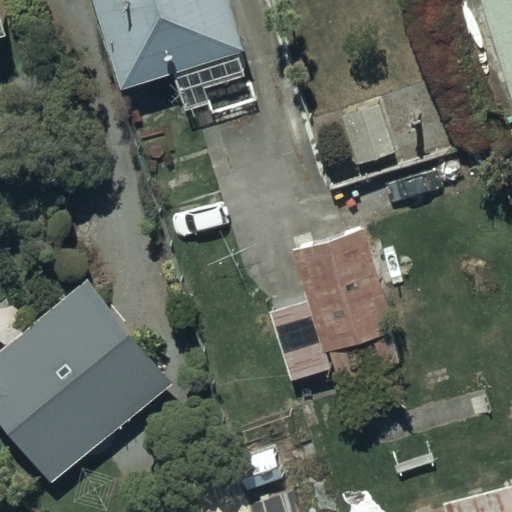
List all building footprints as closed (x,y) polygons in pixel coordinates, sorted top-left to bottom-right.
[(0,0),(0,34),(16,30),(6,0),(0,0)] [(96,0),(123,90),(177,74),(189,114),(216,106),(211,89),(260,74),(237,0),(96,0)] [(511,0),(473,0),(511,125),(511,0)] [(308,297),(268,310),(291,382),(332,369),(326,351),(397,329),(364,226),(292,249),(308,297)] [(165,380),(80,277),(0,343),(0,425),(45,480),(165,380)] [(247,511),(240,489),(235,475),(155,502),(158,511),(247,511)] [(511,511),(511,480),(436,503),(438,511),(511,511)]
